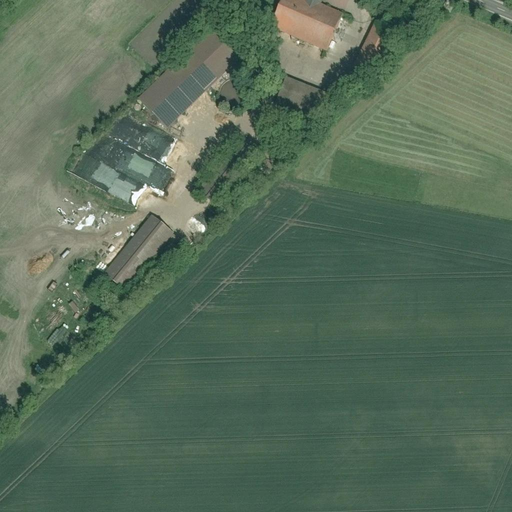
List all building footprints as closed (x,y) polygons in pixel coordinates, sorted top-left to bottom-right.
[(302,0),(283,0),(271,30),(324,53),(340,15),(320,7),(323,0),(307,0),(306,2),(302,0)] [(375,21),(352,72),(367,80),(391,28),(375,21)] [(206,32),(135,104),(167,135),(238,63),(206,32)] [(283,78),(272,105),(316,124),(327,96),(283,78)] [(152,153),(162,132),(150,126),(145,127),(135,122),(119,122),(116,129),(109,130),(97,155),(111,155),(111,157),(109,161),(111,162),(105,175),(98,175),(98,187),(121,197),(132,197),(150,157),(142,154),(152,153)] [(207,187),(202,193),(221,207),(249,168),(244,164),(248,158),(243,154),(215,193),(207,187)] [(101,282),(122,300),(175,237),(153,219),(101,282)] [(50,267),(55,273),(62,268),(58,261),(50,267)]
